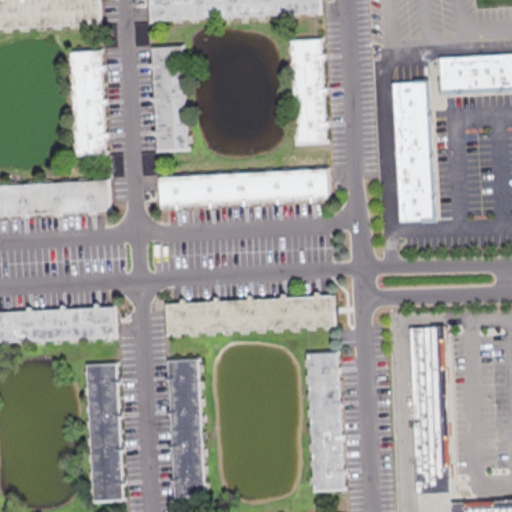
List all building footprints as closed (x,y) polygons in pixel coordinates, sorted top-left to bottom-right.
[(0,0),(0,28),(98,23),(97,0),(0,0)] [(150,0),(151,19),(319,10),(318,0),(150,0)] [(135,23),(135,46),(150,46),(150,23),(135,23)] [(290,39),(295,142),(326,141),(325,125),(329,125),(329,121),(325,121),(323,91),(327,91),(327,87),(323,88),(322,57),(326,57),(326,54),(321,55),(320,38),(290,39)] [(183,45),(188,148),(157,149),(157,134),(152,134),(152,129),(157,129),(155,99),(151,99),(151,96),(155,96),(154,66),(149,66),(149,63),(154,63),(153,46),(183,45)] [(70,51),(75,153),(106,152),(105,136),(109,136),(109,132),(105,132),(103,102),(107,102),(107,99),(103,99),(102,69),(106,69),(106,66),(101,66),(101,49),(70,51)] [(511,89),(441,95),(438,59),(511,53),(511,89)] [(394,82),(430,80),(438,222),(422,223),(422,219),(402,220),(394,82)] [(160,206),(159,177),(326,168),(328,197),(314,198),(314,202),(309,203),(309,199),(281,200),(281,204),(276,205),(276,200),(248,202),(248,206),(242,206),(242,202),(213,203),(213,207),(209,207),(208,203),(178,205),(179,209),(176,209),(176,205),(160,206)] [(0,184),(107,179),(108,208),(94,209),(94,214),(89,214),(89,210),(61,212),(61,216),(56,216),(56,212),(28,213),(28,217),(23,218),(22,213),(0,214),(0,184)] [(166,304),(167,333),(335,324),(333,295),(319,295),(319,291),(314,291),(314,295),(286,297),(286,292),(281,293),(281,297),(253,298),(253,294),(247,295),(248,299),(218,300),(218,297),(214,297),(214,301),(184,303),(184,299),(181,299),(181,303),(166,304)] [(0,342),(115,336),(113,306),(99,307),(99,303),(94,303),(94,307),(66,308),(66,304),(61,304),(61,309),(33,310),(33,306),(27,306),(27,311),(0,311),(0,342)] [(413,327),(445,326),(451,492),(418,493),(413,327)] [(164,358),(164,336),(152,336),(152,358),(164,358)] [(133,338),(122,338),(122,359),(133,359),(133,338)] [(336,353),(308,354),(315,488),(343,487),(343,473),(347,473),(347,467),(342,467),(341,440),(345,440),(345,434),(340,434),(339,405),(343,405),(343,401),(339,401),(337,370),(341,370),(341,368),(337,368),(336,353)] [(169,361),(197,360),(203,494),(174,495),(174,481),(169,482),(169,476),(173,475),(172,448),(168,448),(168,443),(172,442),(171,413),(167,413),(167,409),(171,409),(169,378),(166,379),(166,377),(170,376),(169,361)] [(116,364),(88,365),(94,499),(123,498),(123,484),(127,484),(126,478),(122,478),(121,451),(125,451),(125,445),(120,445),(119,416),(123,416),(122,412),(118,412),(117,381),(121,381),(121,379),(117,379),(116,364)] [(511,511),(453,511),(453,504),(511,501),(511,511)]
